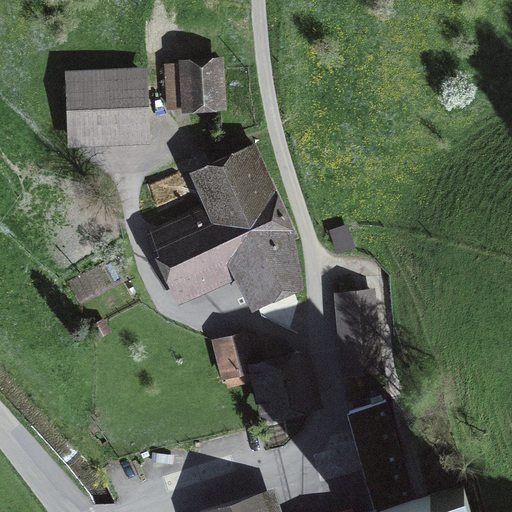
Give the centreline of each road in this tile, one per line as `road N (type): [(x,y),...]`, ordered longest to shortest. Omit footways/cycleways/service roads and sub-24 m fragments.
road 1 (unclassified): [(148,511),(282,463),(315,440),(321,426),(314,268),(267,92),(258,0)]
road 2 (track): [(426,511),(385,367),(376,277),(314,268)]
